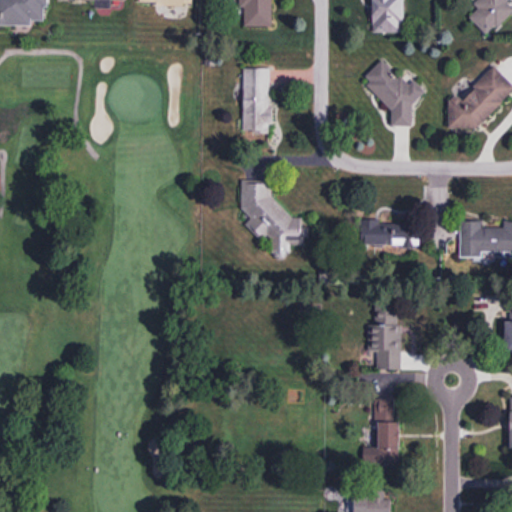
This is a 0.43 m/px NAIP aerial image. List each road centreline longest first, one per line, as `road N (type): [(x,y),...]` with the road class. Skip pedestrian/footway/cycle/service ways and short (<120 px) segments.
road 1 (residential): [(335,154),(358,166),(511,168)]
road 2 (residential): [(452,511),(451,335)]
road 3 (residential): [(321,0),(321,122),(335,154)]
